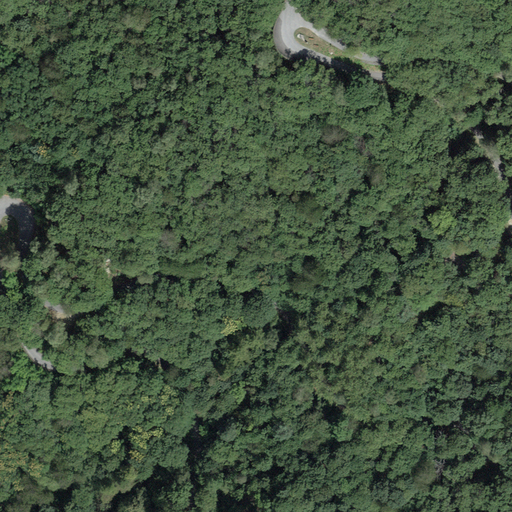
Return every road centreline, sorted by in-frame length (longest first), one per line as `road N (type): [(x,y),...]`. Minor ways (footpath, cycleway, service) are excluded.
road 1 (unclassified): [(511,470),(452,421),(382,417),(333,398),(292,320),(242,280),(167,275),(83,307),(55,307),(25,275),(24,216),(0,210)]
road 2 (unclassified): [(0,275),(29,349),(45,363),(76,368),(131,350),(157,355),(176,371),(198,450),(192,511)]
road 3 (unclassified): [(294,17),(286,39),(302,53),(418,85),(450,107),(495,159),(511,212)]
road 4 (unclassified): [(511,78),(460,54),(360,56),(294,17)]
